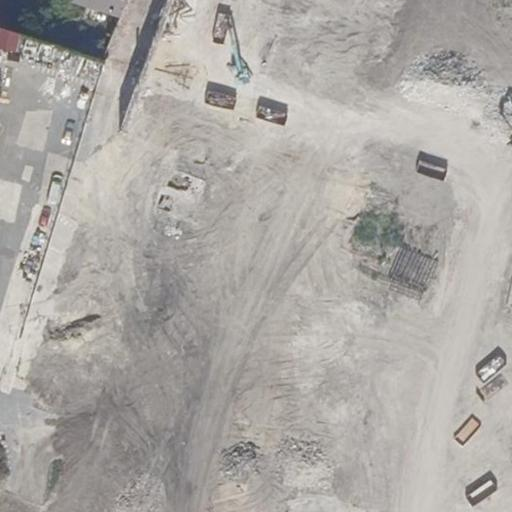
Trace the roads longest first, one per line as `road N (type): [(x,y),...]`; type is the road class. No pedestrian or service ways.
road 1 (residential): [(439,460),(0,339)]
road 2 (residential): [(511,110),(439,460)]
